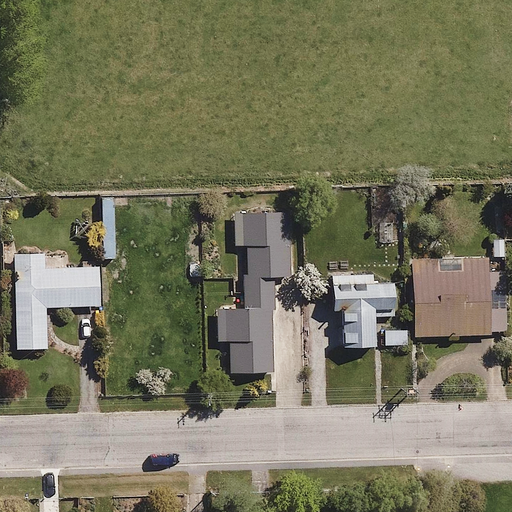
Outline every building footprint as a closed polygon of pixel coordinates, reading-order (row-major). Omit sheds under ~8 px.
[(236,291),(245,290),(246,306),(216,307),(217,340),(229,339),(230,373),(271,372),(270,355),(281,354),(281,335),(275,335),(273,277),(289,277),(287,211),(234,213),(235,245),(244,245),(244,256),(235,256),(236,291)] [(502,217),(492,218),(493,256),(504,256),(502,217)] [(12,254),(16,348),(48,346),(46,306),(100,303),(98,265),(43,267),(43,252),(12,254)] [(410,259),(413,336),(490,334),(490,330),(506,329),(505,306),(491,306),(491,289),(504,289),(504,268),(490,269),(489,256),(410,259)] [(329,296),(333,296),(335,340),(353,339),(353,344),(374,343),(373,309),(393,309),(392,282),(373,283),(372,271),(328,273),(329,296)]
